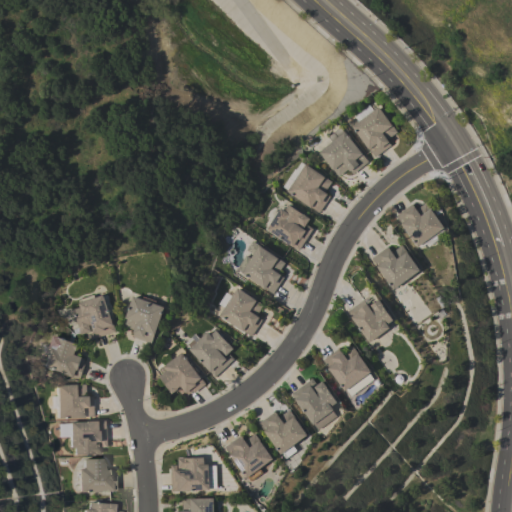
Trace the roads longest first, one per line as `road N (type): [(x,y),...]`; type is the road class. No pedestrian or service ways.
road 1 (residential): [(141,438),(216,414),(272,377),(309,327),(348,233),(451,138)]
road 2 (residential): [(145,511),(128,384)]
road 3 (secondary): [(318,0),(410,85)]
